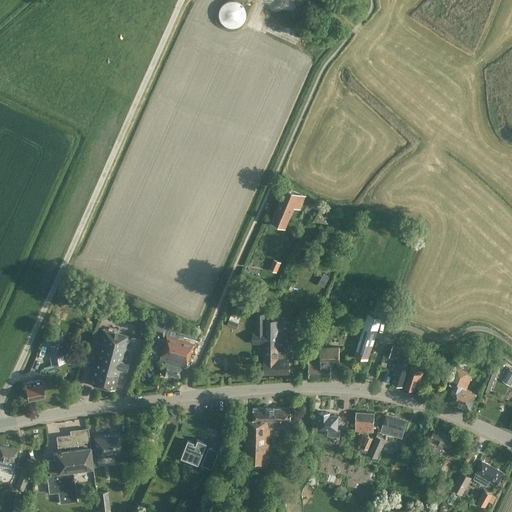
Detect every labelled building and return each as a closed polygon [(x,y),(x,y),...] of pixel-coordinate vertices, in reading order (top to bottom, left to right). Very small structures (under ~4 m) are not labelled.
[(227,27),(231,28),(236,27),(240,24),(243,21),(245,16),(245,12),(243,7),(240,3),(236,1),(231,0),(227,1),(223,3),(219,7),(218,12),(218,16),(219,21),(223,24),(227,27)] [(281,191),(278,196),(282,198),(275,215),(286,219),(290,210),(292,204),(298,207),(303,196),(293,192),(286,189),(285,192),(281,191)] [(281,262),(273,258),(269,268),(276,272),(281,262)] [(136,326),(146,330),(151,315),(140,312),(136,326)] [(288,359),(283,359),(284,346),(282,346),(283,316),(264,316),(264,313),(255,313),(255,331),(252,331),(252,344),(264,344),(264,373),(288,372),(288,359)] [(380,317),(368,313),(354,355),(367,359),(380,317)] [(153,328),(163,332),(167,320),(156,317),(153,328)] [(128,363),(123,362),(130,336),(102,328),(88,382),(114,389),(119,368),(126,370),(128,363)] [(64,363),(59,343),(64,342),(62,333),(53,335),(50,341),(50,345),(46,346),(50,366),(64,363)] [(186,362),(193,343),(165,335),(160,353),(163,354),(161,360),(163,360),(160,372),(167,374),(167,373),(179,376),(182,365),(185,366),(186,362)] [(339,345),(320,346),(320,361),(308,361),(308,376),(331,376),(330,360),(340,360),(339,345)] [(402,384),(409,362),(413,351),(393,345),(389,356),(398,359),(394,370),(396,371),(392,382),(402,384)] [(433,356),(425,354),(422,363),(430,366),(433,356)] [(476,375),(481,363),(467,357),(462,369),(456,366),(449,383),(454,385),(448,400),(470,409),(476,393),(466,389),(472,373),(476,375)] [(419,385),(422,374),(423,370),(411,367),(404,386),(414,390),(416,385),(419,385)] [(511,380),(511,370),(509,368),(502,381),(509,385),(511,380)] [(41,379),(33,381),(24,382),(28,400),(45,397),(41,379)] [(290,428),(290,407),(253,407),(253,421),(249,421),(249,440),(242,440),(242,468),(269,468),(269,444),(269,428),(290,428)] [(318,428),(320,428),(328,429),(327,435),(337,436),(336,438),(339,438),(339,436),(340,429),(337,429),(338,415),(329,414),(329,412),(319,411),(318,428)] [(373,431),(374,413),(356,412),(355,430),(373,431)] [(402,437),(407,420),(385,414),(381,428),(390,431),(389,434),(402,437)] [(92,467),(91,461),(90,449),(87,428),(82,428),(83,433),(56,436),(58,450),(55,451),(56,458),(48,459),(49,472),(72,470),(92,467)] [(286,435),(289,436),(292,435),(292,428),(284,428),(284,430),(286,430),(286,435)] [(449,448),(449,447),(453,437),(434,429),(428,442),(435,445),(425,467),(445,475),(451,463),(438,457),(442,449),(445,450),(446,447),(449,448)] [(95,448),(90,449),(91,461),(97,460),(96,456),(121,452),(118,433),(94,437),(95,448)] [(366,435),(361,447),(367,449),(372,438),(366,435)] [(377,458),(385,440),(376,436),(368,454),(377,458)] [(192,457),(198,460),(205,441),(196,438),(194,443),(192,442),(193,440),(186,438),(179,456),(185,458),(192,457)] [(0,462),(13,465),(16,449),(0,445),(0,462)] [(213,461),(203,457),(200,464),(211,468),(213,461)] [(35,462),(25,458),(19,474),(28,478),(35,462)] [(496,485),(503,472),(481,460),(474,473),(475,474),(474,476),(474,478),(486,484),(488,484),(489,481),(496,485)] [(75,491),(72,470),(49,472),(50,476),(46,476),(48,493),(57,492),(59,503),(77,501),(75,491)] [(462,494),(471,477),(461,471),(451,488),(462,494)] [(436,488),(428,485),(425,492),(433,496),(436,488)] [(100,511),(109,510),(107,490),(97,492),(100,511)] [(485,506),(492,494),(484,490),(477,502),(485,506)]
